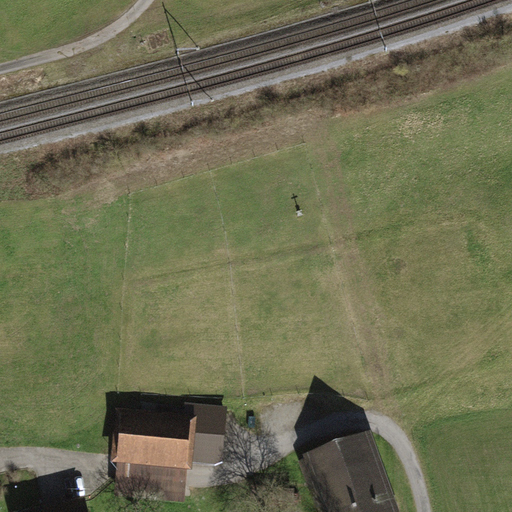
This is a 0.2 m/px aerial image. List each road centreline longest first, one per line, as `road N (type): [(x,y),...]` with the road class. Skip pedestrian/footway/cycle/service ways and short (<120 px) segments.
road 1 (track): [(423,511),(410,448),(391,427),(354,421),(312,425),(244,468),(185,486),(30,456),(0,460)]
road 2 (track): [(147,0),(122,29),(0,68)]
